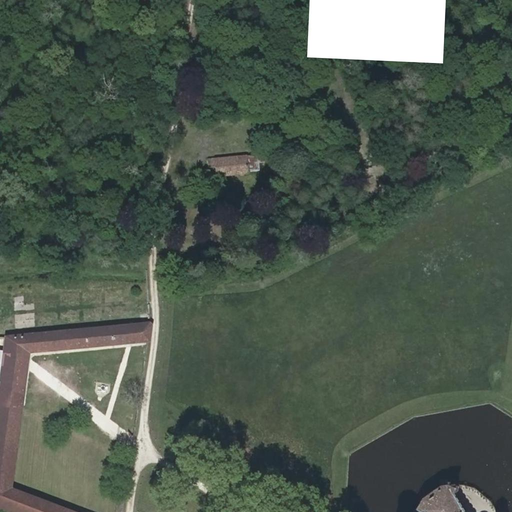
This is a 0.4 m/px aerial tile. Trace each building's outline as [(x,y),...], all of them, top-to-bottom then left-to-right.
[(264,162),(263,154),(247,155),(248,172),(260,171),(259,163),(264,162)] [(247,155),(207,159),(208,168),(214,168),(215,177),(248,174),(248,172),(247,155)] [(0,403),(21,408),(28,352),(63,349),(148,341),(151,325),(149,323),(5,337),(3,350),(1,369),(0,375),(0,403)] [(72,511),(11,488),(21,408),(0,403),(0,507),(12,511),(72,511)] [(446,486),(446,487),(439,487),(420,500),(413,511),(461,511),(462,511),(460,509),(459,509),(458,508),(458,506),(457,504),(456,504),(455,503),(455,501),(454,499),(453,499),(452,497),(453,496),(451,494),(455,493),(456,490),(452,485),(446,486)]
